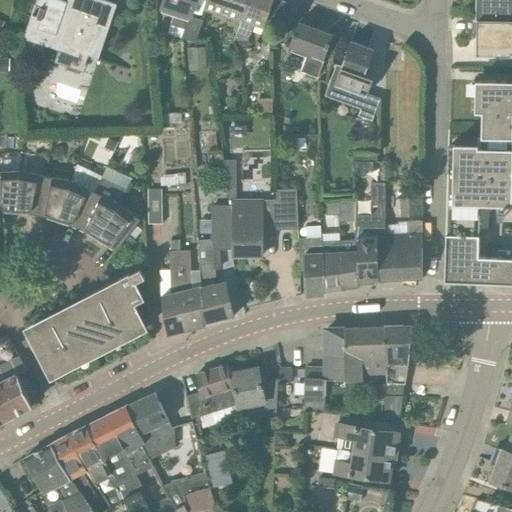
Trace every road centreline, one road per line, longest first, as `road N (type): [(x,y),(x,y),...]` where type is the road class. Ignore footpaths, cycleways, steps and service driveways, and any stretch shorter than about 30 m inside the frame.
road 1 (tertiary): [(0,447),(255,326),(318,312),(432,305)]
road 2 (unclassified): [(437,35),(432,305)]
road 3 (residential): [(431,511),(477,405),(492,306)]
